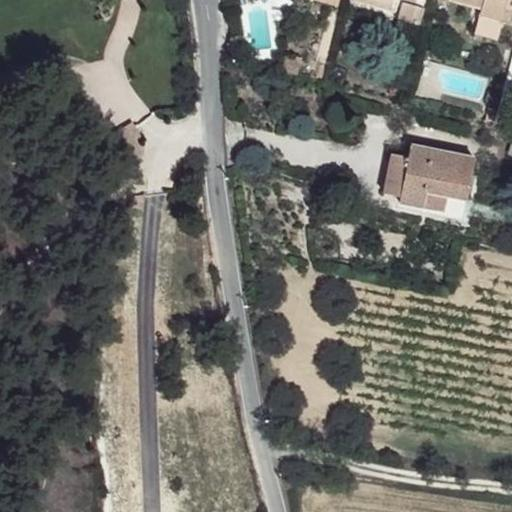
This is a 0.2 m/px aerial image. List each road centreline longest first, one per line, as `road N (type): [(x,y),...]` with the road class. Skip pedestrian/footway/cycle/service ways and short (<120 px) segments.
road 1 (residential): [(274,511),(257,441),(197,0)]
road 2 (track): [(257,441),(511,482)]
road 3 (unknown): [(210,112),(295,157),(342,156),(374,128)]
